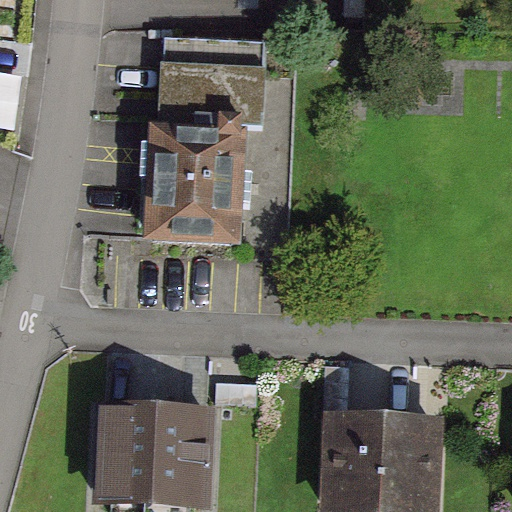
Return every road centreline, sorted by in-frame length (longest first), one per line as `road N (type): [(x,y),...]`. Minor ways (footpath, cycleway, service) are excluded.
road 1 (residential): [(30,317),(511,342)]
road 2 (residential): [(79,0),(30,317)]
road 3 (residential): [(30,317),(0,436)]
